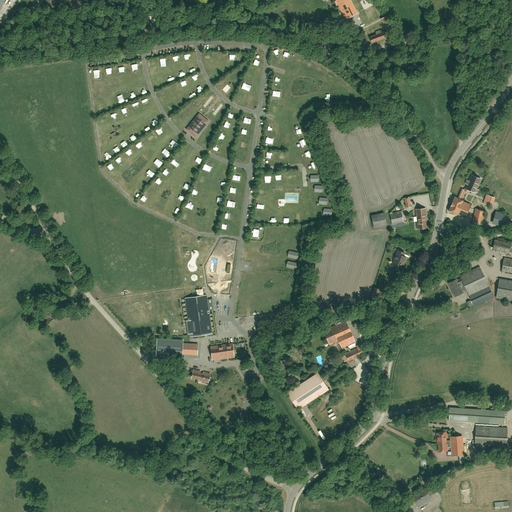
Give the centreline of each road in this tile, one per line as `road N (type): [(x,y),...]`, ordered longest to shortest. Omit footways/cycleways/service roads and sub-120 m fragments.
road 1 (unclassified): [(293,491),(211,444),(50,240),(0,216)]
road 2 (tertiary): [(293,491),(372,418),(387,350),(433,244),(446,179)]
road 3 (unclassified): [(446,179),(348,64),(302,38),(189,0)]
road 4 (track): [(0,50),(217,13)]
road 5 (track): [(334,42),(366,48),(467,31)]
road 6 (tertiary): [(446,179),(511,78)]
